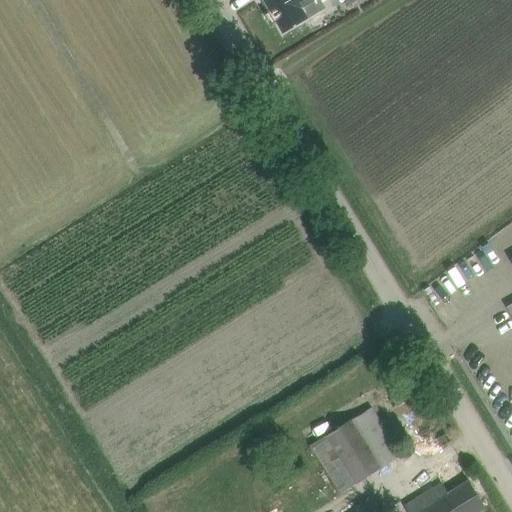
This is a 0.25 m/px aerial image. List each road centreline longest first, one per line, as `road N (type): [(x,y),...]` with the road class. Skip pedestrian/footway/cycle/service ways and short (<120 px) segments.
road 1 (unclassified): [(511,489),(206,0)]
road 2 (unknown): [(394,305),(511,216)]
